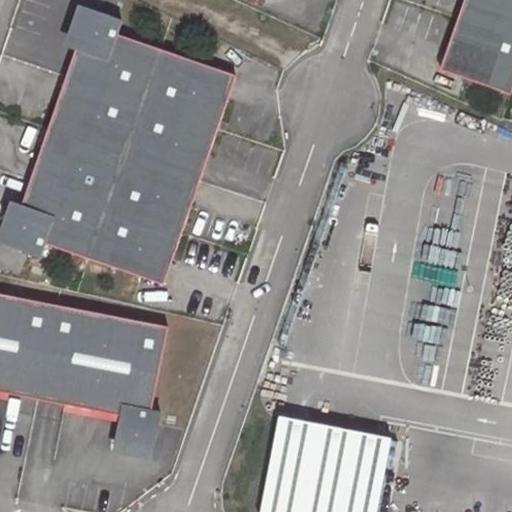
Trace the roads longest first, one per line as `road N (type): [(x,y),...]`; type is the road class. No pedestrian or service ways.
road 1 (unclassified): [(359,0),(175,511)]
road 2 (track): [(322,104),(295,61),(172,0)]
